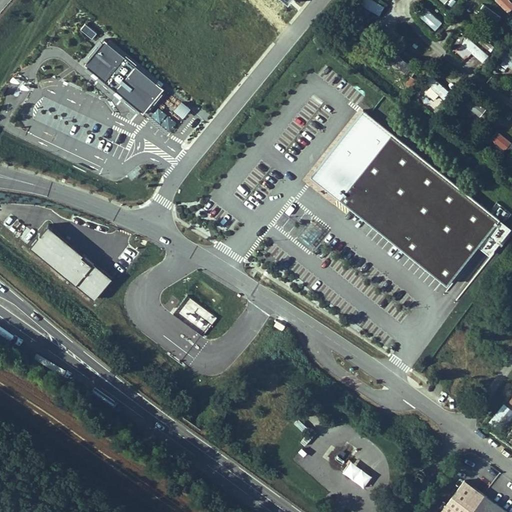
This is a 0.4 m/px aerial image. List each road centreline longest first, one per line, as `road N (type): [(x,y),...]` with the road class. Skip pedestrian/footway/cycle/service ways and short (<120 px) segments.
road 1 (residential): [(150,227),(390,376),(511,467)]
road 2 (residential): [(150,227),(175,173),(319,0)]
road 3 (primary): [(115,388),(285,511)]
road 4 (primary): [(115,388),(0,288)]
road 5 (primary): [(0,311),(115,388)]
